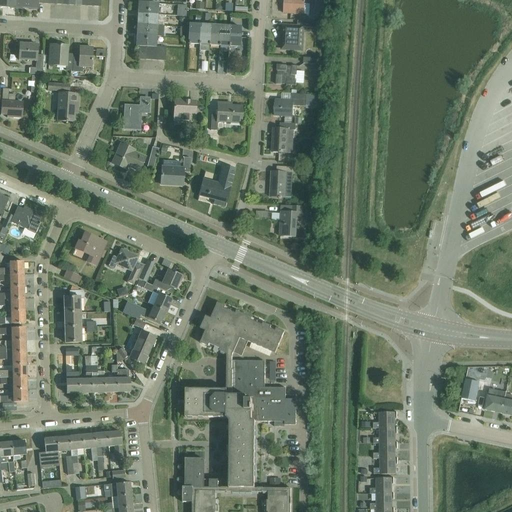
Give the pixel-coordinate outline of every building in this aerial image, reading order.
[(5,0),(5,9),(16,9),(16,0),(5,0)] [(16,0),(16,9),(26,10),(26,0),(16,0)] [(50,0),(26,0),(26,10),(38,10),(38,4),(44,4),(51,4),(50,0)] [(195,0),(195,10),(204,10),(204,4),(196,3),(196,2),(195,0)] [(310,5),(310,0),(284,0),(284,14),(304,15),(304,5),(310,5)] [(139,4),(138,15),(158,16),(159,5),(139,4)] [(186,6),(177,6),(177,16),(186,17),(186,6)] [(138,15),(137,25),(157,27),(157,26),(158,16),(138,15)] [(318,29),(318,23),(297,22),(297,28),(284,27),(283,42),(284,42),(284,50),(302,51),(304,28),(318,29)] [(137,36),(157,37),(163,37),(163,26),(157,26),(157,27),(137,25),(137,36)] [(189,45),(199,45),(200,25),(190,25),(189,45)] [(200,25),(199,45),(198,51),(208,51),(209,46),(210,26),(200,25)] [(220,26),(210,26),(209,46),(219,46),(220,26)] [(230,27),(220,26),(219,46),(229,47),(230,27)] [(240,28),(230,27),(229,47),(239,47),(240,28)] [(136,47),(141,47),(147,47),(153,48),(156,48),(156,47),(157,37),(137,36),(136,47)] [(30,75),(43,76),(44,56),(37,56),(38,45),(20,44),(19,60),(36,61),(36,68),(30,68),(30,75)] [(71,71),(70,77),(73,77),(74,55),(68,54),(68,47),(50,46),(49,66),(67,67),(66,71),(71,71)] [(80,48),(80,55),(74,55),(73,77),(80,78),(80,75),(77,73),(82,73),(83,68),(92,68),(93,48),(80,48)] [(276,85),(296,87),(298,67),(277,66),(276,85)] [(38,94),(40,77),(32,76),(31,94),(38,94)] [(48,91),(53,91),(70,92),(71,86),(54,85),(48,84),(48,91)] [(8,119),(22,119),(23,103),(15,103),(15,96),(9,95),(9,90),(3,90),(2,105),(1,112),(8,112),(8,119)] [(275,101),(275,117),(285,117),(284,124),(291,124),(292,117),(293,118),(293,107),(299,107),(306,107),(306,95),(292,94),(291,101),(275,101)] [(78,109),(79,96),(60,95),(58,122),(74,123),(75,109),(78,109)] [(149,113),(150,100),(142,99),(141,107),(132,107),(131,112),(125,112),(124,129),(140,130),(141,113),(149,113)] [(174,122),(195,122),(196,103),(175,102),(174,122)] [(241,124),(242,107),(228,106),(228,104),(218,103),(218,116),(212,115),(211,131),(217,132),(218,123),(241,124)] [(296,132),(297,125),(280,124),(280,130),(274,130),(273,145),(275,145),(274,153),(287,154),(288,131),(296,132)] [(128,166),(139,171),(145,158),(133,153),(134,151),(123,146),(120,151),(119,150),(113,164),(126,170),(128,166)] [(152,147),(147,167),(154,169),(159,149),(152,147)] [(190,173),(191,159),(183,158),(183,169),(162,168),(161,185),(182,186),(183,173),(190,173)] [(213,205),(225,208),(235,170),(223,166),(219,184),(203,180),(199,196),(215,200),(213,205)] [(271,173),(270,198),(285,199),(285,198),(287,174),(293,174),(293,168),(278,167),(277,173),(271,173)] [(300,175),(308,176),(309,168),(301,168),(300,175)] [(44,215),(24,207),(23,209),(17,207),(13,217),(8,215),(0,232),(0,247),(2,244),(11,223),(28,230),(29,227),(37,231),(40,226),(41,224),(40,224),(44,215)] [(303,221),(304,208),(281,207),(280,237),(296,238),(297,221),(303,221)] [(87,262),(96,266),(106,243),(85,234),(81,243),(79,242),(76,250),(90,256),(87,262)] [(0,251),(7,255),(10,248),(2,244),(0,247),(0,251)] [(132,272),(129,278),(127,283),(134,286),(136,281),(141,269),(135,266),(139,258),(128,253),(128,251),(124,249),(123,250),(121,250),(118,258),(113,256),(109,267),(114,270),(116,265),(132,272)] [(140,276),(148,279),(154,265),(147,261),(140,276)] [(0,275),(4,276),(9,275),(23,275),(23,263),(9,263),(9,269),(0,269),(0,275)] [(155,280),(152,286),(158,289),(172,295),(174,289),(176,290),(182,277),(168,270),(162,283),(155,280)] [(64,279),(79,285),(81,278),(67,272),(64,279)] [(9,275),(10,288),(24,287),(23,275),(9,275)] [(136,286),(144,289),(152,293),(156,294),(156,293),(158,289),(152,286),(146,283),(146,284),(139,281),(136,286)] [(0,300),(4,301),(24,300),(24,287),(10,288),(10,294),(0,294),(0,300)] [(64,298),(65,314),(80,313),(80,298),(84,298),(84,292),(83,291),(70,291),(70,298),(64,298)] [(152,293),(148,303),(153,306),(166,312),(172,300),(159,294),(156,293),(156,294),(152,293)] [(24,300),(10,300),(11,312),(24,312),(24,300)] [(265,388),(265,361),(232,361),(232,357),(234,353),(242,356),(248,342),(276,354),(285,332),(277,328),(276,331),(271,329),(272,326),(264,323),(263,325),(252,321),(253,318),(237,311),(236,314),(225,309),(227,306),(218,303),(212,318),(206,316),(201,329),(206,331),(201,343),(209,347),(210,344),(221,349),(220,351),(227,355),(227,390),(186,389),(186,418),(227,418),(230,421),(230,488),(219,488),(219,480),(205,480),(205,460),(187,459),(187,487),(184,487),(184,502),(193,503),(193,511),(215,511),(216,492),(233,492),(233,493),(252,493),(252,492),(269,493),(268,511),(291,511),(292,488),(255,488),(255,422),(285,422),(285,425),(296,425),(296,399),(285,399),(285,388),(265,388)] [(146,310),(144,315),(146,316),(145,317),(148,318),(161,324),(166,312),(153,306),(150,312),(146,310)] [(131,317),(143,322),(145,317),(146,316),(144,315),(134,311),(131,317)] [(24,312),(11,312),(11,318),(0,318),(0,325),(25,324),(24,312)] [(65,314),(65,328),(81,328),(80,313),(65,314)] [(134,325),(143,330),(146,324),(136,319),(134,325)] [(0,335),(11,335),(11,341),(25,341),(25,328),(0,329),(0,335)] [(81,328),(65,328),(66,344),(81,343),(81,328)] [(132,343),(128,353),(132,355),(130,358),(143,364),(149,351),(155,338),(142,332),(136,345),(132,343)] [(0,347),(0,354),(26,353),(25,341),(11,341),(11,347),(0,347)] [(123,348),(118,352),(124,360),(128,356),(123,348)] [(12,360),(12,366),(26,366),(26,353),(0,354),(0,360),(6,360),(12,360)] [(91,357),(92,374),(92,380),(92,393),(105,393),(105,380),(97,380),(97,366),(97,357),(91,357)] [(0,378),(6,379),(12,378),(26,378),(26,366),(12,366),(12,372),(0,371),(0,378)] [(79,380),(79,374),(72,374),(72,367),(66,367),(67,394),(80,394),(79,380)] [(495,368),(492,368),(489,368),(488,375),(485,390),(490,391),(495,368)] [(117,373),(117,379),(118,393),(130,392),(130,379),(129,379),(129,370),(117,370),(117,373)] [(12,378),(13,391),(27,391),(26,378),(12,378)] [(118,393),(117,379),(105,380),(105,393),(118,393)] [(92,380),(79,380),(80,394),(92,393),(92,380)] [(475,402),(479,383),(465,380),(461,400),(475,402)] [(27,391),(13,391),(13,397),(1,397),(1,404),(27,403),(27,391)] [(511,396),(511,395),(506,394),(505,400),(502,414),(511,415),(511,401),(511,402),(511,396)] [(485,410),(502,414),(505,400),(488,397),(485,410)] [(373,424),(373,429),(380,429),(396,429),(395,414),(380,414),(380,424),(373,424)] [(374,445),(380,445),(396,444),(396,435),(398,435),(398,429),(396,429),(380,429),(380,439),(374,439),(374,445)] [(107,433),(109,447),(115,446),(116,459),(123,459),(120,432),(107,433)] [(95,434),(98,462),(97,462),(98,472),(104,471),(103,457),(102,457),(102,448),(109,447),(107,433),(95,434)] [(92,462),(97,462),(98,462),(95,434),(82,436),(84,450),(91,449),(92,462)] [(71,451),(71,457),(73,475),(79,474),(78,463),(77,450),(84,450),(82,436),(70,437),(71,451)] [(71,451),(70,437),(57,438),(59,452),(71,451)] [(58,452),(59,452),(57,438),(44,439),(47,466),(52,466),(52,459),(59,458),(58,452)] [(24,442),(11,443),(13,457),(14,461),(20,460),(20,456),(25,455),(24,442)] [(1,464),(2,471),(7,470),(5,457),(13,457),(11,443),(0,444),(0,459),(0,464),(1,464)] [(374,454),(373,454),(373,460),(374,460),(380,460),(396,460),(396,459),(396,444),(380,445),(380,454),(374,454)] [(396,460),(380,460),(380,469),(374,469),(374,475),(380,475),(396,475),(396,465),(397,465),(398,465),(398,459),(397,459),(396,459),(396,460)] [(112,473),(113,479),(125,478),(124,471),(112,473)] [(370,489),(370,495),(377,495),(393,494),(392,485),(394,485),(394,479),(393,479),(392,479),(376,479),(376,489),(370,489)] [(117,497),(131,496),(129,483),(116,485),(103,486),(104,492),(116,491),(117,497)] [(88,486),(89,496),(101,494),(99,484),(88,486)] [(78,498),(88,497),(87,486),(78,486),(78,498)] [(370,510),(377,510),(393,510),(393,509),(393,500),(394,500),(394,494),(393,494),(377,495),(377,504),(370,504),(370,510)] [(118,509),(132,508),(131,496),(117,497),(118,509)]
